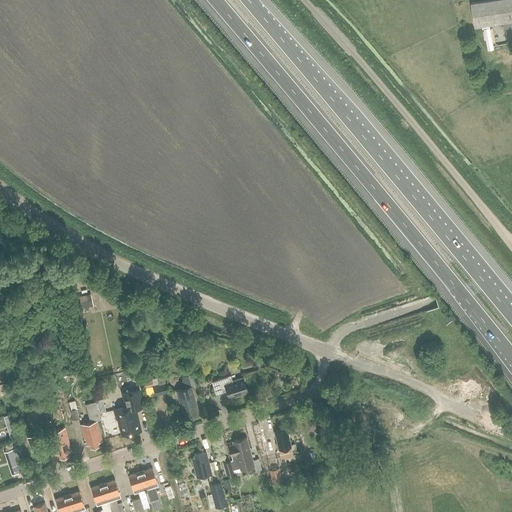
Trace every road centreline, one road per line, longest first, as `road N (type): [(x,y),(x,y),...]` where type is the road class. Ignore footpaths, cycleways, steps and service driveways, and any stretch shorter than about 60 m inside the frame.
road 1 (motorway): [(210,0),(511,357)]
road 2 (motorway): [(511,320),(247,0)]
road 3 (residential): [(0,497),(314,395),(327,352)]
road 4 (residential): [(327,352),(105,262),(0,195)]
road 5 (unclassified): [(511,247),(304,0)]
